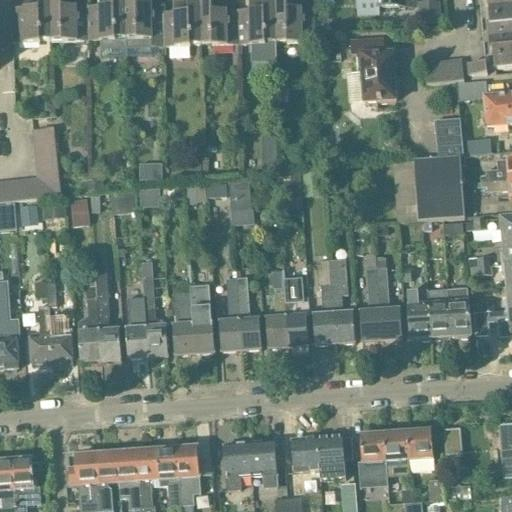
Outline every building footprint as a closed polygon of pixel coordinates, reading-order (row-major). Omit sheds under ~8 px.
[(41,43),(52,43),(51,1),(40,1),(39,0),(36,0),(25,0),(25,10),(12,11),(14,46),(41,45),(41,43)] [(89,44),(88,9),(76,9),(76,0),(61,0),(51,1),(52,43),(63,43),(63,45),(78,44),(89,44)] [(99,0),(100,8),(88,9),(89,44),(102,44),(102,60),(127,59),(125,0),(99,0)] [(165,50),(164,15),(164,7),(151,7),(151,0),(125,0),(127,59),(152,59),(152,50),(165,50)] [(357,0),(358,4),(379,4),(379,11),(417,9),(416,0),(357,0)] [(511,0),(487,0),(489,11),(511,8),(511,0)] [(286,2),(276,3),(277,45),(287,44),(288,47),(315,46),(314,11),(301,11),(301,1),(286,1),(286,2)] [(266,45),(277,45),(276,3),(265,3),(264,2),(250,2),(250,12),(238,13),(239,48),(266,47),(266,45)] [(239,48),(238,13),(227,13),(226,3),(211,3),(211,5),(201,5),(202,47),(213,46),(213,49),(239,48)] [(191,47),(202,47),(201,5),(190,5),(190,4),(175,4),(175,14),(164,15),(165,50),(191,49),(191,47)] [(439,25),(438,5),(420,6),(421,26),(439,25)] [(511,8),(489,11),(491,27),(488,27),(489,40),(511,38),(511,8)] [(511,38),(489,40),(490,54),(493,53),(494,62),(466,65),(467,80),(487,78),(487,72),(511,69),(511,38)] [(394,103),(391,51),(356,53),(359,104),(394,103)] [(462,63),(450,64),(452,86),(464,84),(462,63)] [(440,87),(452,86),(450,64),(438,65),(440,87)] [(440,87),(438,65),(425,67),(428,88),(440,87)] [(511,97),(486,99),(485,84),(466,85),(466,89),(458,89),(459,102),(486,100),(488,130),(511,127),(511,97)] [(436,162),(460,160),(463,160),(460,120),(432,123),(436,162)] [(33,133),(35,145),(56,143),(54,131),(33,133)] [(276,140),(262,140),(263,168),(277,167),(276,140)] [(57,155),(56,143),(35,145),(36,157),(57,155)] [(464,160),(491,158),(490,145),(463,147),(464,160)] [(57,155),(36,157),(37,169),(58,167),(57,155)] [(480,183),(480,186),(487,185),(511,183),(511,155),(506,156),(507,163),(497,164),(498,175),(486,176),(487,182),(480,183)] [(460,160),(436,162),(393,166),(398,227),(465,221),(464,198),(463,190),(460,160)] [(191,165),(191,174),(202,174),(202,164),(191,165)] [(62,200),(58,167),(37,169),(38,182),(62,200)] [(163,183),(163,168),(146,169),(141,169),(141,184),(146,184),(163,183)] [(302,201),(301,176),(278,177),(279,196),(293,195),(294,202),(302,201)] [(42,203),(62,200),(38,182),(26,183),(29,204),(42,203)] [(104,182),(85,183),(86,196),(105,195),(104,182)] [(29,204),(26,183),(14,184),(16,205),(29,204)] [(511,183),(487,185),(480,186),(473,186),(474,191),(487,190),(488,196),(510,194),(510,204),(511,204),(511,183)] [(4,207),(16,205),(14,184),(2,186),(4,207)] [(253,225),(250,185),(229,187),(233,227),(253,225)] [(196,186),(185,187),(187,208),(198,207),(196,186)] [(208,187),(209,201),(227,201),(227,187),(208,187)] [(184,203),(183,192),(168,192),(169,204),(184,203)] [(138,193),(115,195),(117,218),(140,216),(138,193)] [(100,199),(91,200),(93,216),(101,216),(100,199)] [(88,202),(71,204),(74,231),(90,229),(88,202)] [(35,207),(20,209),(23,230),(37,228),(35,207)] [(66,207),(43,210),(44,223),(67,221),(66,207)] [(504,244),(511,243),(511,220),(498,221),(499,234),(503,234),(504,244)] [(486,223),(467,224),(468,233),(487,231),(486,223)] [(432,234),(432,226),(424,226),(424,234),(432,234)] [(444,228),(445,238),(463,237),(462,226),(444,228)] [(388,239),(388,229),(375,229),(376,239),(388,239)] [(502,268),(511,267),(511,243),(504,244),(505,257),(501,257),(502,268)] [(382,345),(378,285),(377,275),(376,257),(367,258),(371,314),(360,315),(362,347),(382,345)] [(410,258),(400,259),(403,285),(412,285),(410,258)] [(471,270),(490,269),(490,261),(470,262),(471,270)] [(330,264),(332,288),(336,349),(356,347),(354,315),(344,316),(343,299),(349,299),(346,263),(330,264)] [(316,350),(336,349),(332,288),(330,264),(317,265),(319,290),(322,290),(324,317),(314,318),(316,350)] [(128,363),(149,362),(145,301),(144,284),(143,266),(134,267),(138,331),(126,332),(128,363)] [(511,267),(502,268),(503,280),(507,279),(508,291),(511,290),(511,267)] [(491,278),(490,269),(471,270),(472,279),(491,278)] [(274,273),(275,293),(277,321),(267,321),(269,353),(290,352),(286,292),(284,292),(283,283),(283,273),(274,273)] [(377,275),(378,285),(382,345),(403,344),(401,312),(390,313),(388,274),(377,275)] [(96,287),(98,305),(102,365),(123,364),(120,332),(110,333),(106,276),(96,277),(96,280),(96,287)] [(82,367),(102,365),(98,305),(96,287),(96,280),(86,281),(89,322),(79,326),(80,336),(82,367)] [(284,292),(286,292),(290,352),(309,351),(307,319),(297,319),(296,306),(305,305),(303,281),(283,283),(284,292)] [(237,282),(227,283),(230,324),(220,325),(222,357),(242,355),(237,282)] [(237,282),(242,355),(263,354),(260,322),(250,323),(247,282),(237,282)] [(144,284),(145,301),(149,362),(169,361),(167,329),(157,329),(155,301),(154,283),(144,284)] [(38,300),(49,299),(48,285),(48,284),(37,284),(38,300)] [(50,309),(50,320),(53,369),(74,368),(72,336),(60,337),(57,284),(48,285),(49,299),(50,309)] [(7,341),(6,323),(3,287),(0,287),(0,370),(0,373),(20,372),(17,340),(7,341)] [(216,357),(211,289),(191,290),(192,297),(196,359),(216,357)] [(468,342),(470,340),(472,340),(468,291),(448,293),(450,341),(461,340),(463,342),(468,342)] [(428,294),(431,342),(431,345),(441,344),(443,341),(450,341),(448,293),(438,293),(428,294)] [(423,345),(431,345),(431,342),(428,294),(408,296),(411,343),(422,343),(423,345)] [(173,328),(176,360),(196,359),(192,297),(173,298),(175,328),(173,328)] [(483,307),(483,316),(489,316),(495,315),(495,306),(483,307)] [(33,370),(53,369),(50,320),(50,309),(40,310),(42,339),(31,339),(33,370)] [(489,316),(483,316),(475,317),(477,340),(490,338),(489,316)] [(511,427),(500,429),(504,480),(511,479),(511,427)] [(445,433),(447,458),(463,457),(461,431),(445,433)] [(432,433),(408,435),(410,464),(411,481),(431,479),(435,475),(432,433)] [(410,464),(408,435),(385,437),(388,484),(411,482),(411,481),(410,464)] [(361,439),(364,485),(388,483),(385,437),(361,439)] [(320,475),(321,481),(321,484),(347,482),(344,440),(317,442),(320,475)] [(294,476),(320,475),(317,442),(292,443),(294,476)] [(276,445),(249,447),(252,481),(263,480),(264,492),(278,491),(277,479),(278,479),(276,445)] [(241,482),(252,481),(249,447),(224,448),(228,496),(242,495),(241,482)] [(182,511),(183,511),(195,511),(194,500),(202,499),(198,450),(178,452),(182,511)] [(150,452),(148,454),(138,454),(142,511),(154,511),(153,490),(150,488),(150,485),(160,484),(157,451),(150,452)] [(166,451),(157,451),(160,484),(160,491),(169,490),(170,511),(173,511),(182,511),(178,452),(168,452),(166,451)] [(130,511),(142,511),(138,454),(127,455),(126,453),(118,454),(120,487),(121,503),(130,502),(130,511)] [(110,455),(108,457),(97,458),(100,511),(114,511),(113,493),(110,490),(110,488),(120,487),(118,454),(110,455)] [(100,511),(97,458),(87,458),(87,456),(75,457),(75,459),(69,460),(71,491),(81,490),(82,511),(100,511)] [(17,511),(13,464),(3,465),(1,463),(0,462),(0,511),(17,511)] [(34,462),(13,464),(17,511),(29,511),(29,509),(42,508),(41,491),(36,491),(34,462)] [(445,506),(445,505),(444,492),(444,486),(430,486),(432,507),(445,506)] [(357,511),(356,491),(343,492),(344,511),(357,511)] [(468,491),(444,492),(445,505),(469,504),(468,491)] [(411,494),(402,494),(403,504),(403,507),(412,506),(411,494)] [(511,511),(511,499),(501,500),(501,510),(508,510),(508,511),(511,511)] [(275,511),(288,511),(288,502),(275,503),(275,511)] [(301,511),(301,502),(288,502),(288,511),(301,511)]
